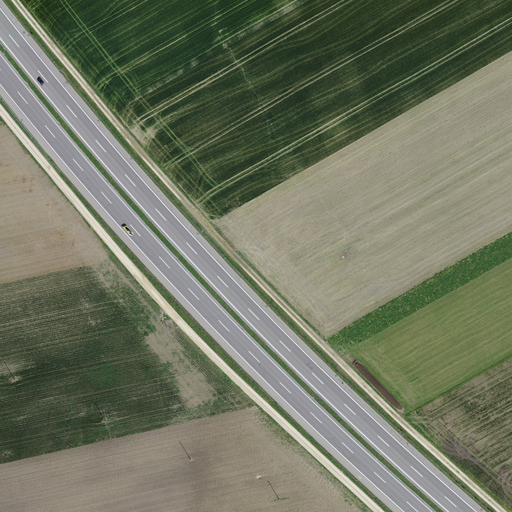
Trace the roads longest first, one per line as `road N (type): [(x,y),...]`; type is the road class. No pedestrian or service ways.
road 1 (track): [(501,511),(234,257),(13,0)]
road 2 (motorway): [(461,511),(192,250),(0,23)]
road 3 (motorway): [(0,68),(170,271),(415,511)]
road 4 (track): [(381,511),(147,290),(0,113)]
